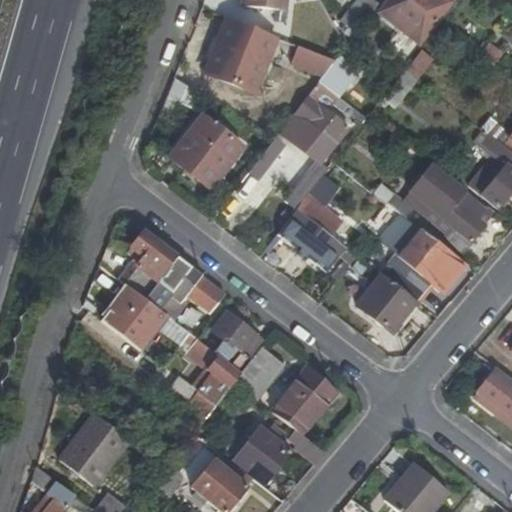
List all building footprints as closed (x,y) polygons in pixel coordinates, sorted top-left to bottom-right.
[(287,0),(245,0),(245,10),(286,15),(287,0)] [(358,0),(342,22),(358,34),(380,6),(372,0),(358,0)] [(388,0),(385,5),(409,23),(402,32),(415,42),(422,34),(426,37),(452,2),(449,0),(388,0)] [(409,23),(385,5),(379,14),(402,32),(409,23)] [(203,10),(195,29),(220,39),(269,59),(322,81),(335,64),(228,21),(203,10)] [(220,39),(198,95),(246,115),(269,59),(220,39)] [(397,108),(430,59),(418,51),(384,99),(397,108)] [(322,81),(319,84),(340,100),(358,75),(338,59),(335,64),(322,81)] [(340,107),(343,103),(340,100),(319,84),(293,118),(305,128),(309,123),(336,145),(349,130),(321,108),(327,101),(331,104),(333,101),(340,107)] [(244,152),(204,121),(171,163),(211,193),(244,152)] [(490,126),(484,132),(487,135),(511,154),(511,138),(510,141),(490,126)] [(511,193),(511,154),(487,135),(483,138),(488,142),(480,152),(491,162),(470,188),(498,211),(511,193)] [(466,192),(445,176),(422,205),(455,231),(446,242),(462,255),(485,227),(478,222),(485,212),(464,196),(466,192)] [(394,195),(387,205),(405,220),(413,209),(394,195)] [(309,222),(329,237),(336,228),(315,213),(309,222)] [(340,256),(350,264),(355,258),(297,214),(279,237),(294,248),(302,238),(322,255),(318,261),(329,269),(340,256)] [(463,265),(420,231),(383,278),(420,307),(427,298),(432,302),(463,265)] [(124,286),(145,303),(178,259),(145,234),(140,240),(129,254),(138,261),(141,256),(145,259),(124,286)] [(138,261),(120,283),(124,286),(145,259),(141,256),(138,261)] [(145,303),(154,310),(159,313),(172,297),(175,293),(192,271),(178,259),(145,303)] [(100,268),(93,287),(107,298),(106,300),(141,327),(154,310),(145,303),(124,286),(120,283),(100,268)] [(226,296),(192,271),(175,293),(183,298),(187,296),(211,315),(226,296)] [(383,278),(381,277),(357,308),(392,335),(393,334),(397,336),(421,307),(420,307),(383,278)] [(172,297),(159,313),(170,322),(183,306),(172,297)] [(213,334),(251,363),(261,349),(264,345),(227,316),(213,334)] [(188,408),(206,422),(224,397),(234,385),(241,375),(198,343),(197,342),(185,358),(206,374),(190,395),(195,398),(188,408)] [(234,385),(250,398),(256,402),(284,367),(261,349),(251,363),(241,375),(234,385)] [(511,382),(497,371),(475,400),(490,413),(494,408),(511,421),(511,382)] [(307,372),(271,414),(300,436),(335,395),(307,372)] [(234,385),(224,397),(241,409),(250,398),(234,385)] [(190,395),(183,404),(188,408),(195,398),(190,395)] [(188,408),(183,404),(177,411),(186,417),(190,412),(187,410),(188,408)] [(178,428),(193,438),(194,436),(206,422),(188,408),(187,410),(190,412),(186,417),(178,428)] [(511,421),(494,408),(490,413),(511,429),(511,421)] [(95,490),(131,444),(95,417),(60,463),(95,490)] [(290,452),(259,429),(234,461),(265,485),(290,452)] [(294,450),(315,466),(324,454),(303,439),(294,450)] [(219,511),(227,511),(253,482),(220,456),(212,465),(192,490),(196,493),(193,497),(204,506),(207,502),(219,511)] [(413,466),(383,504),(393,511),(433,511),(448,494),(413,466)] [(151,484),(169,498),(180,485),(178,481),(167,472),(163,468),(151,484)] [(37,511),(65,511),(76,499),(37,469),(33,484),(49,497),(37,511)] [(128,511),(107,496),(94,511),(128,511)]
